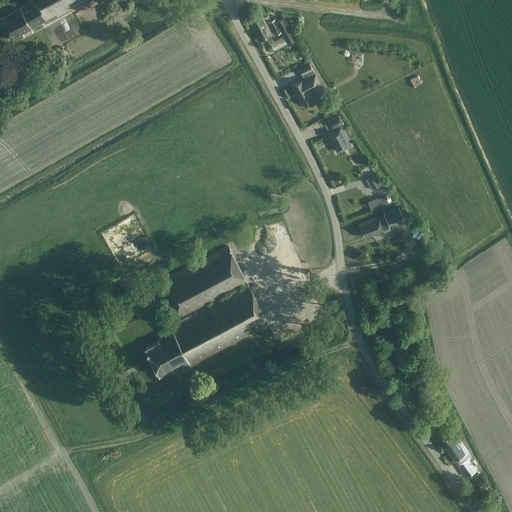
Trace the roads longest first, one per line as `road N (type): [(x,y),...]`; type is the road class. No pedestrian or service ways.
road 1 (unclassified): [(472,511),(358,339),(326,193),(224,0)]
road 2 (unclassified): [(395,16),(249,0)]
